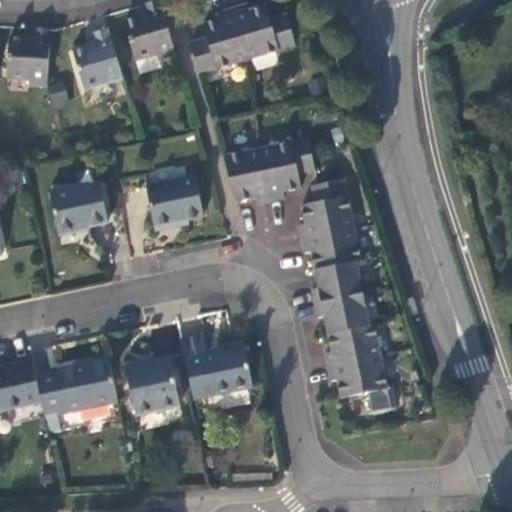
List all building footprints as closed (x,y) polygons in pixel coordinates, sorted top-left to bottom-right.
[(160,58),(175,54),(161,2),(145,6),(147,16),(137,19),(126,22),(137,60),(158,54),(160,58)] [(210,40),(191,45),(200,77),(299,49),(290,16),(274,21),(270,7),(260,10),(251,12),(249,6),(221,15),(223,21),(214,24),(206,26),(210,40)] [(86,89),(124,78),(110,30),(96,34),(98,43),(87,47),(74,50),(86,89)] [(31,87),(48,88),(50,32),(34,31),(34,41),(23,41),(11,40),(9,81),(31,82),(31,87)] [(52,107),(69,103),(65,88),(49,92),(52,107)] [(309,137),(223,156),(236,202),(247,199),(254,198),(256,204),(287,198),(285,191),(296,189),(304,188),(301,173),(316,170),(309,137)] [(196,180),(147,191),(156,233),(177,229),(177,225),(189,222),(204,219),(196,180)] [(49,194),(59,238),(79,233),(79,230),(93,227),(109,224),(100,185),(78,190),(78,188),(49,194)] [(315,262),(318,276),(359,267),(363,267),(346,186),(316,193),(319,208),(305,211),(308,222),(309,229),(302,231),(308,260),(315,259),(315,262)] [(373,334),(359,267),(318,276),(321,288),(322,296),(313,298),(318,318),(319,325),(327,323),(329,330),(331,343),(373,334)] [(377,333),(373,334),(331,343),(333,350),(334,358),(329,359),(335,389),(341,388),(342,396),(344,405),(390,395),(377,333)] [(182,342),(185,356),(194,402),(253,389),(244,349),(223,354),(208,357),(207,351),(204,337),(182,342)] [(180,408),(170,359),(154,362),(143,365),(143,362),(126,366),(136,417),(180,408)] [(58,375),(36,380),(42,408),(44,419),(57,416),(117,403),(108,360),(87,364),(87,367),(75,369),(58,373),(58,375)] [(0,416),(42,408),(36,380),(33,365),(0,371),(0,416)] [(60,433),(57,416),(44,419),(48,435),(60,433)]
